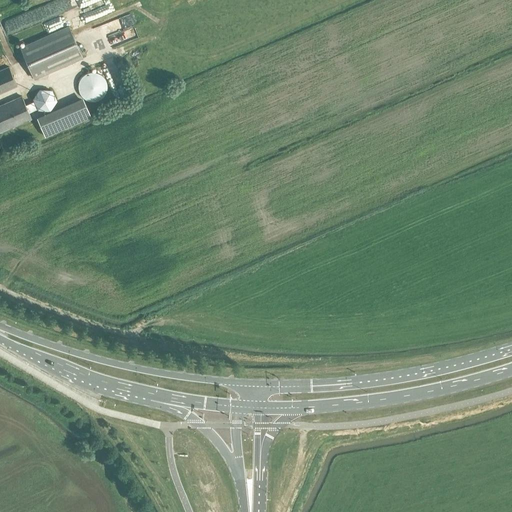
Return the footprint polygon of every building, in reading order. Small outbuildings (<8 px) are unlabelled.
[(20,48),(33,78),(82,56),(69,27),(20,48)] [(9,67),(0,70),(0,92),(17,85),(9,67)] [(91,72),(86,74),(83,76),(80,80),(79,84),(79,89),(80,93),(83,97),(86,99),(91,101),(95,100),(99,99),(103,96),(106,93),(107,89),(107,84),(106,80),(103,76),(99,74),(95,72),(91,72)] [(57,103),(51,89),(41,88),(34,97),(39,109),(50,111),(57,103)] [(0,131),(32,118),(22,96),(0,105),(0,131)] [(85,101),(39,121),(45,136),(91,116),(85,101)]
